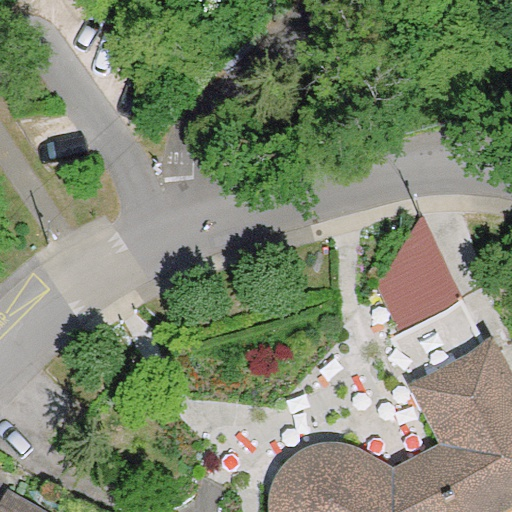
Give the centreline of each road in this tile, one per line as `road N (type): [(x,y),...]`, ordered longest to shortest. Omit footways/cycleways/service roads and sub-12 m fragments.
road 1 (residential): [(511,176),(398,179),(201,228)]
road 2 (residential): [(201,228),(193,179),(198,131),(338,0)]
road 3 (residential): [(201,228),(163,237),(81,278),(0,351)]
